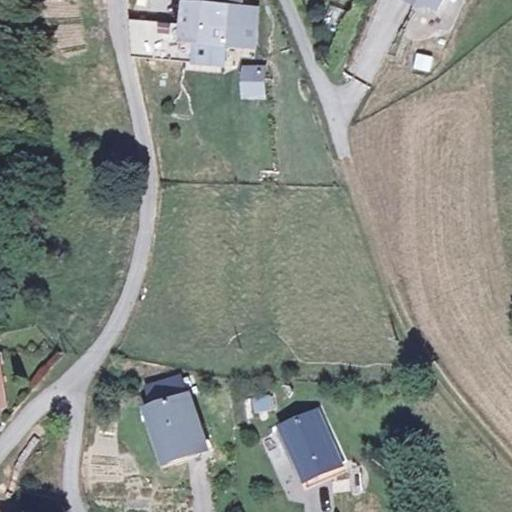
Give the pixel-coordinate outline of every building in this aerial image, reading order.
[(211,0),(210,19),(209,55),(249,57),(250,36),(251,0),(211,0)] [(265,0),(262,0),(251,0),(250,36),(281,37),(282,1),(265,0)] [(210,19),(157,16),(163,52),(209,55),(210,19)] [(365,34),(344,72),(366,84),(388,46),(365,34)] [(429,71),(432,54),(415,50),(411,67),(429,71)] [(273,61),(273,87),(291,86),(290,60),(273,61)] [(239,97),(264,98),(265,63),(240,62),(239,97)] [(27,356),(0,359),(0,419),(10,418),(8,402),(32,400),(27,356)] [(225,382),(221,362),(189,367),(194,388),(185,389),(196,444),(238,435),(230,380),(225,382)] [(271,394),(252,396),(254,410),(273,409),(271,394)] [(328,479),(363,467),(342,412),(310,424),(328,479)]
